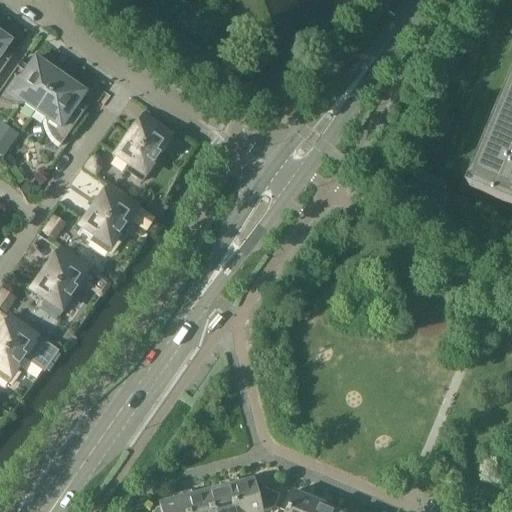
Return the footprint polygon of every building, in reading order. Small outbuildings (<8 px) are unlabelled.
[(0,76),(11,60),(3,55),(11,43),(7,40),(5,36),(3,32),(0,28),(0,76)] [(19,107),(24,105),(35,113),(60,77),(50,70),(53,65),(48,64),(44,63),(39,62),(35,60),(27,71),(19,66),(0,92),(0,103),(5,106),(9,107),(14,107),(19,107)] [(60,147),(61,148),(86,112),(77,106),(86,94),(82,92),(79,87),(77,84),(74,79),(71,84),(60,77),(35,113),(46,121),(47,127),(49,133),(52,138),(56,142),(60,146),(60,147)] [(511,95),(473,188),(511,204),(511,95)] [(152,170),(150,169),(152,165),(153,166),(159,157),(159,156),(172,137),(144,117),(116,157),(129,166),(125,172),(142,184),(152,170)] [(0,120),(0,153),(3,156),(19,132),(1,120),(0,120)] [(109,188),(82,228),(95,237),(91,243),(107,255),(117,241),(115,240),(118,236),(119,237),(125,227),(124,227),(137,208),(109,188)] [(55,242),(66,226),(53,217),(41,232),(55,242)] [(76,291),(75,290),(80,284),(101,298),(109,286),(60,252),(33,291),(46,300),(42,306),(59,318),(68,304),(66,303),(69,300),(70,300),(76,291)] [(2,292),(0,294),(0,308),(6,312),(14,300),(2,292)] [(0,379),(8,385),(17,371),(15,370),(18,366),(19,367),(24,358),(43,371),(57,352),(9,318),(0,331),(0,379)] [(253,480),(229,486),(235,511),(261,511),(274,509),(279,495),(257,486),(254,487),(253,480)] [(235,511),(229,486),(206,492),(210,511),(235,511)] [(210,511),(206,492),(182,498),(185,511),(210,511)] [(293,492),(284,511),(311,511),(315,502),(293,492)] [(185,511),(182,498),(158,504),(160,511),(158,511),(157,511),(185,511)] [(315,502),(311,511),(337,511),(315,502)]
